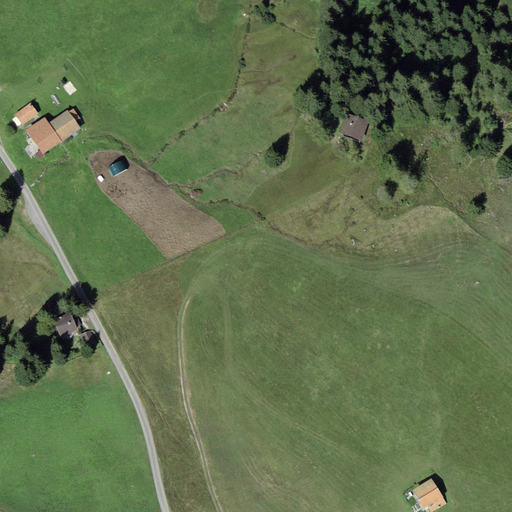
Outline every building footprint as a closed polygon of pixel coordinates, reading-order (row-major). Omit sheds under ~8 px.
[(31,105),(14,117),(22,127),(39,115),(31,105)] [(45,120),(26,134),(43,158),(80,132),(75,124),(80,120),(74,110),(68,114),(67,112),(49,125),(45,120)] [(370,123),(348,115),(340,138),(361,146),(370,123)] [(69,307),(51,314),(60,338),(78,331),(77,326),(81,325),(75,311),(71,312),(69,307)] [(90,331),(80,335),(85,347),(95,343),(90,331)] [(431,479),(412,490),(423,509),(427,506),(430,511),(432,511),(446,504),(431,479)]
